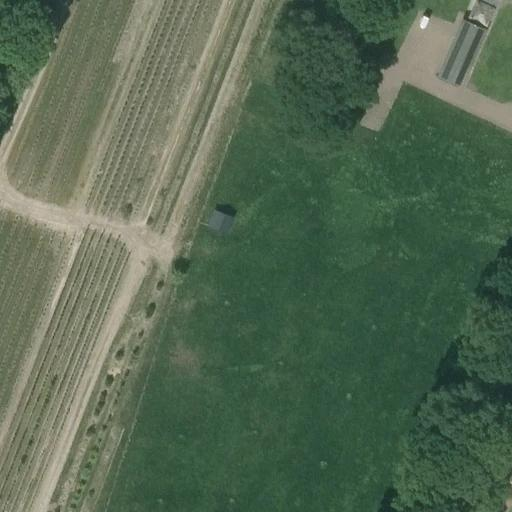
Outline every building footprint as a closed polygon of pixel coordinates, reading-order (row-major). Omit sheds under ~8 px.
[(495,7),(479,0),(474,0),(467,18),(487,27),(495,7)] [(464,19),(443,66),(438,78),(460,87),(486,29),(464,19)] [(376,77),(353,67),(344,91),(366,100),(376,77)] [(217,206),(211,224),(231,231),(237,214),(217,206)] [(511,445),(504,443),(492,472),(487,470),(474,500),(493,508),(505,480),(511,483),(511,445)]
